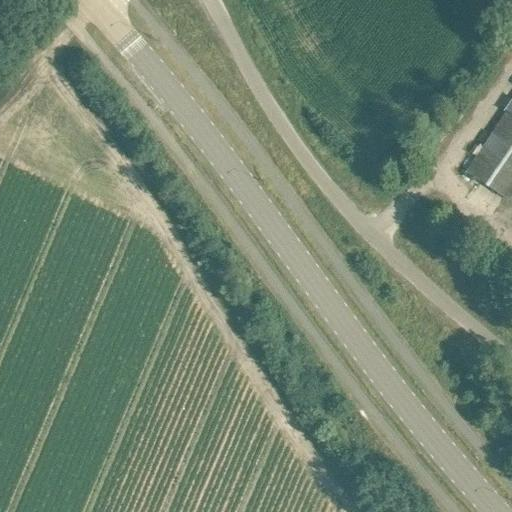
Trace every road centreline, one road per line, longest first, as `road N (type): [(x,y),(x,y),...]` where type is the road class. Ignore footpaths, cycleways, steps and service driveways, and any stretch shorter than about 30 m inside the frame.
road 1 (tertiary): [(495,511),(99,7)]
road 2 (unclassified): [(511,359),(341,207),(270,110),(210,0)]
road 3 (unknown): [(375,240),(511,63)]
